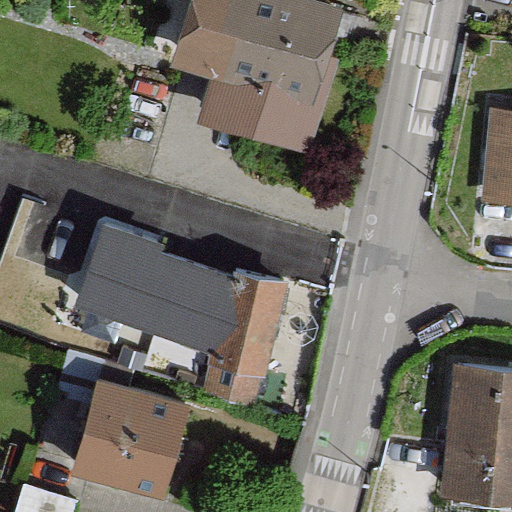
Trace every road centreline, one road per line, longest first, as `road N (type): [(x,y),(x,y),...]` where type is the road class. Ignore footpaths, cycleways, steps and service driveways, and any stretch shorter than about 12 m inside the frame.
road 1 (residential): [(377,286),(435,0)]
road 2 (residential): [(323,511),(377,286)]
road 3 (residential): [(511,300),(377,286)]
